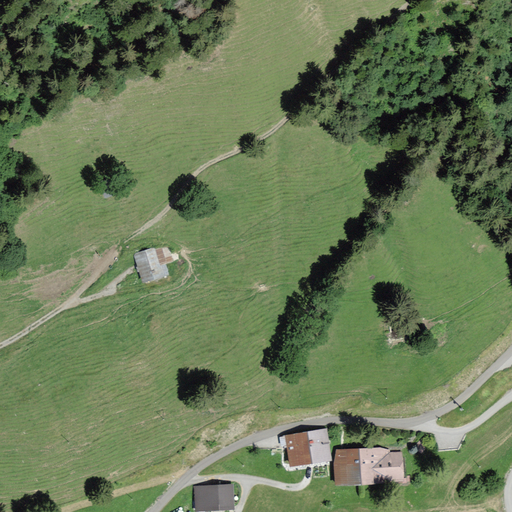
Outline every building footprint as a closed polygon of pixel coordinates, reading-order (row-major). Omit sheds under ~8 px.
[(154,248),(132,254),(140,282),(162,275),(159,264),(169,261),(165,247),(154,250),(154,248)] [(381,323),(382,342),(401,341),(400,322),(381,323)] [(324,466),(321,436),(281,441),(284,471),(324,466)] [(399,450),(332,451),(333,485),(400,484),(399,450)] [(231,485),(190,489),(192,511),(231,511),(233,511),(231,485)]
